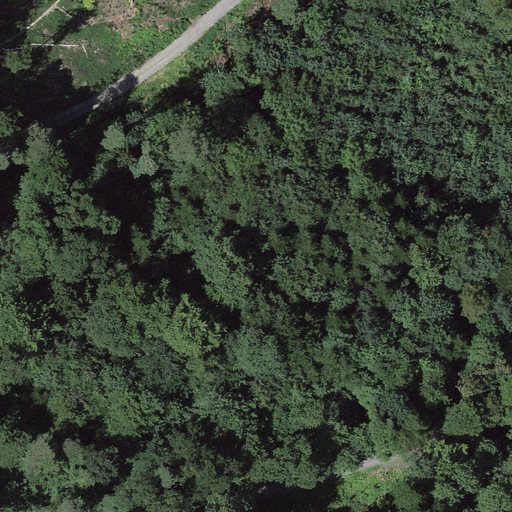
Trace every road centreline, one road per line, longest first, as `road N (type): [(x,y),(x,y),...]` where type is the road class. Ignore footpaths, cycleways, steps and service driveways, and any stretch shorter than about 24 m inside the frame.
road 1 (track): [(186,511),(511,411)]
road 2 (track): [(0,147),(137,84),(233,0)]
